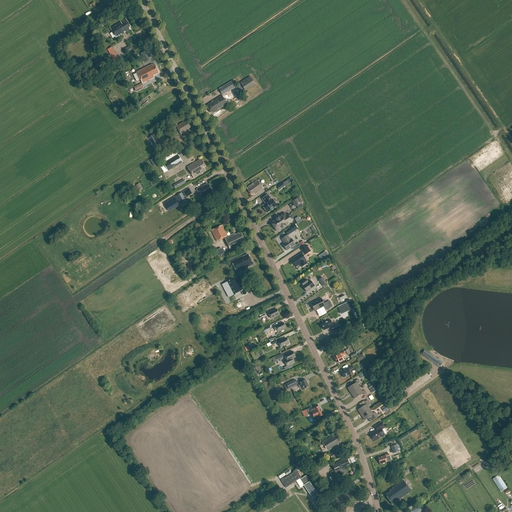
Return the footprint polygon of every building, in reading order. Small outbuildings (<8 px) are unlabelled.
[(122,22),(111,28),(116,38),(130,30),(129,27),(131,26),(126,19),(121,22),(122,22)] [(97,30),(105,24),(103,21),(94,26),(97,30)] [(122,49),(126,55),(132,51),(129,46),(122,49)] [(152,64),(133,74),(135,78),(137,77),(139,80),(140,80),(142,84),(154,77),(153,76),(159,73),(155,65),(153,66),(152,64)] [(240,83),(244,90),(255,83),(251,76),(240,83)] [(174,88),(159,95),(165,108),(180,100),(174,88)] [(208,105),(207,106),(211,113),(213,112),(214,113),(227,104),(222,95),(208,104),(208,105)] [(175,131),(177,129),(180,134),(186,131),(185,130),(191,127),(187,121),(184,123),(183,122),(176,126),(177,126),(173,128),(175,131)] [(153,136),(149,139),(154,147),(158,145),(153,136)] [(171,165),(173,168),(182,162),(179,158),(180,157),(178,155),(163,163),(166,168),(171,165)] [(206,167),(201,159),(187,167),(194,178),(206,171),(204,168),(206,167)] [(263,188),(258,180),(246,188),(251,195),(254,193),(255,194),(263,188)] [(276,186),(279,190),(284,186),(281,182),(276,186)] [(203,187),(202,186),(196,189),(202,198),(211,192),(210,191),(212,190),(209,185),(207,186),(206,185),(203,187)] [(183,192),(186,197),(192,194),(189,188),(183,192)] [(181,193),(176,196),(181,205),(186,201),(181,193)] [(262,199),(266,204),(262,206),(267,213),(277,206),(272,199),(271,200),(268,195),(262,199)] [(277,217),(276,217),(277,218),(271,223),(277,232),(282,228),(282,229),(283,229),(284,229),(284,228),(285,227),(285,226),(289,223),(291,222),(292,221),(292,220),(292,219),(292,218),(292,217),(291,216),(290,215),(289,215),(288,215),(287,215),(286,216),(285,213),(284,214),(279,217),(278,217),(277,217)] [(228,236),(223,225),(211,230),(211,231),(209,232),(214,242),(225,237),(231,249),(243,243),(242,241),(245,240),(241,233),(239,234),(238,233),(235,235),(234,233),(228,236)] [(283,244),(287,250),(295,245),(291,239),(290,240),(287,235),(282,239),(284,243),(283,244)] [(291,260),(296,267),(300,264),(302,267),(307,263),(305,261),(306,260),(303,255),(304,254),(305,255),(310,251),(306,245),(301,249),(303,252),(291,260)] [(232,261),(237,272),(253,264),(248,254),(242,257),(242,256),(232,261)] [(240,275),(223,284),(229,297),(232,295),(233,295),(246,288),(240,275)] [(302,287),(306,292),(314,286),(310,281),(308,283),(306,279),(301,283),(303,286),(302,287)] [(311,304),(314,311),(323,307),(325,311),(332,307),(329,301),(324,304),(321,299),(311,304)] [(277,309),(268,313),(271,319),(279,315),(277,309)] [(316,320),(309,323),(314,333),(321,330),(316,320)] [(321,324),(324,331),(331,327),(332,331),(339,328),(337,324),(333,326),(330,320),(321,324)] [(275,327),(277,332),(286,328),(283,323),(275,327)] [(289,344),(286,338),(278,342),(280,348),(289,344)] [(421,355),(428,359),(431,355),(428,353),(424,350),(421,354),(421,355)] [(284,361),(287,366),(294,363),(292,359),(295,357),(293,352),(284,356),(287,360),(284,361)] [(344,352),(340,353),(340,354),(334,357),(336,363),(344,360),(342,356),(345,355),(344,352)] [(427,359),(439,367),(443,363),(431,354),(427,359)] [(352,369),(351,366),(347,368),(347,369),(341,372),(343,378),(350,374),(349,370),(352,369)] [(286,384),(289,389),(298,385),(295,379),(286,384)] [(299,386),(301,391),(309,387),(305,380),(300,383),(302,385),(299,386)] [(347,388),(351,394),(360,388),(357,384),(359,383),(358,380),(355,381),(356,383),(347,388)] [(374,385),(369,388),(372,393),(378,390),(374,385)] [(351,394),(354,399),(363,393),(364,395),(366,393),(364,390),(362,392),(360,388),(351,394)] [(358,410),(361,415),(370,410),(367,406),(370,404),(367,400),(364,402),(366,405),(358,410)] [(312,409),(311,407),(306,410),(308,414),(312,413),(315,420),(319,418),(319,417),(323,415),(318,406),(312,409)] [(364,421),(368,419),(370,422),(378,417),(375,412),(372,413),(370,410),(361,415),(364,421)] [(376,430),(375,430),(375,431),(370,434),(372,438),(373,440),(374,440),(374,441),(381,437),(381,438),(385,435),(381,430),(384,428),(381,422),(374,427),(376,430)] [(337,444),(341,441),(338,435),(333,438),(332,436),(322,442),(327,451),(332,448),(331,448),(337,444)] [(329,454),(332,460),(339,456),(336,450),(329,454)] [(387,462),(386,458),(390,457),(389,454),(385,455),(385,456),(378,458),(380,464),(387,462)] [(336,473),(340,471),(342,474),(346,472),(344,468),(346,467),(346,466),(349,464),(347,460),(346,461),(345,459),(336,463),(337,464),(333,466),(336,473)] [(281,480),(286,488),(301,478),(296,470),(293,472),(294,473),(284,479),(284,478),(281,480)] [(315,491),(319,488),(309,474),(300,480),(311,496),(316,492),(315,491)] [(499,475),(493,479),(501,492),(507,488),(499,475)] [(390,492),(385,495),(392,505),(411,492),(403,480),(392,488),(393,489),(390,491),(390,492)] [(326,486),(325,487),(328,491),(338,485),(335,481),(329,484),(328,484),(325,486),(326,486)] [(420,503),(414,507),(418,511),(423,508),(420,503)]
